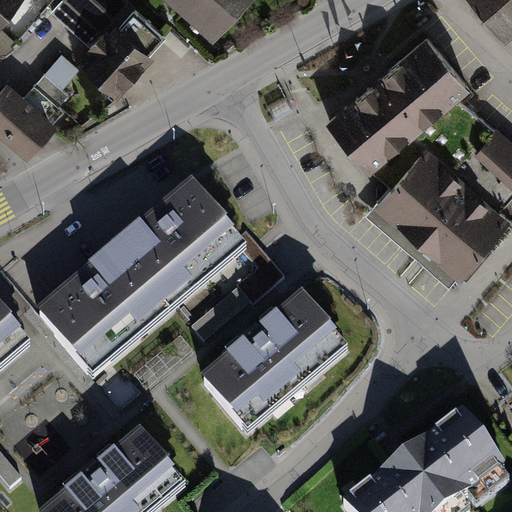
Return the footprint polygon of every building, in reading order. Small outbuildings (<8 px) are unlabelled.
[(0,0),(0,18),(14,0),(0,0)] [(70,0),(67,4),(101,34),(84,52),(91,58),(82,67),(116,97),(168,39),(128,3),(124,0),(70,0)] [(244,0),(161,0),(205,41),(244,0)] [(511,0),(468,0),(506,45),(511,39),(511,0)] [(511,196),(511,144),(495,130),(457,100),(470,89),(426,37),(377,81),(326,123),(371,173),(391,189),(375,208),(418,244),(460,279),(511,220),(511,219),(500,210),(510,199),(511,196)] [(25,97),(8,82),(0,91),(0,135),(28,160),(58,125),(54,122),(64,112),(59,107),(69,96),(62,90),(79,70),(62,55),(25,97)] [(248,248),(190,182),(114,249),(171,314),(248,248)] [(171,314),(114,249),(46,308),(37,316),(95,381),(171,314)] [(251,303),(238,288),(191,327),(205,343),(251,303)] [(350,351),(303,295),(252,338),(202,381),(250,436),(350,351)] [(0,313),(0,366),(26,344),(0,313)] [(442,511),(504,465),(461,410),(404,454),(342,502),(349,511),(442,511)] [(157,511),(186,488),(141,435),(90,477),(48,511),(157,511)] [(21,478),(0,453),(0,478),(9,489),(21,478)]
